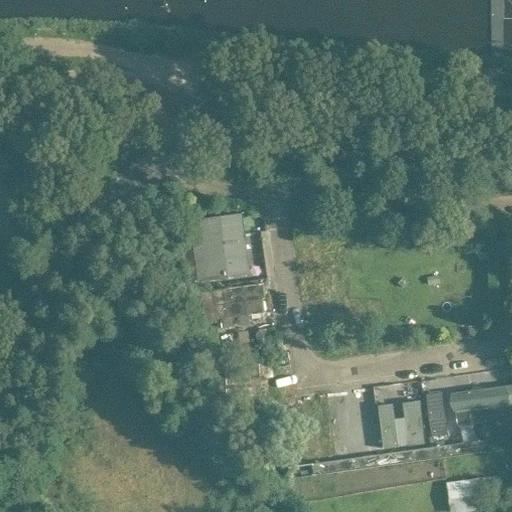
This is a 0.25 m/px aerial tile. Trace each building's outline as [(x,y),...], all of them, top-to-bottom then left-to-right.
[(511,19),(511,0),(502,0),(503,19),(511,19)] [(491,11),(441,12),(441,61),(492,65),(491,11)] [(197,242),(192,242),(193,248),(196,267),(198,283),(249,275),(244,241),(240,216),(195,222),(194,222),(197,241),(197,242)] [(196,267),(184,268),(187,287),(187,292),(199,290),(199,289),(198,285),(198,283),(196,267)] [(261,285),(201,294),(205,322),(265,314),(261,285)] [(204,328),(202,314),(191,316),(194,339),(206,338),(204,328)] [(250,372),(228,371),(228,402),(228,428),(253,428),(252,402),(251,394),(250,380),(250,372)] [(505,388),(453,395),(455,412),(472,409),(474,424),(511,419),(511,405),(507,406),(505,388)] [(378,453),(367,390),(333,396),(340,443),(357,441),(360,456),(378,453)] [(511,448),(511,437),(502,438),(504,450),(511,448)] [(480,453),(478,442),(455,445),(456,457),(479,454),(480,453)] [(432,460),(431,448),(407,452),(409,463),(432,460)] [(385,466),(383,455),(359,458),(361,470),(384,467),(385,466)] [(337,473),(336,461),(312,465),(314,476),(337,473)] [(482,477),(446,482),(450,511),(481,511),(487,511),(482,477)]
